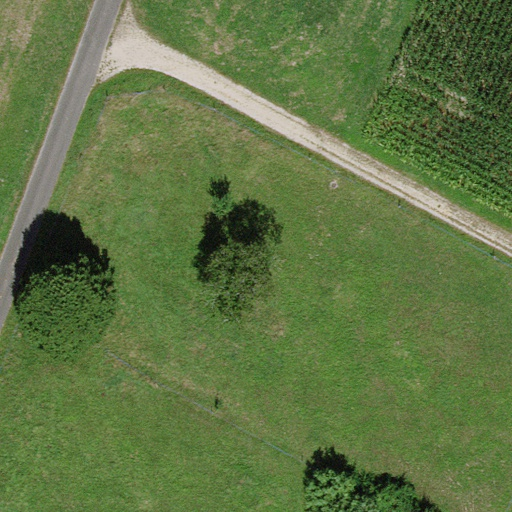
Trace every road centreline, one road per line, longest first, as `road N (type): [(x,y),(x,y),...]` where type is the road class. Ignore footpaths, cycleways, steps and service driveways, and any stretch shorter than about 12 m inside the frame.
road 1 (track): [(99,26),(511,247)]
road 2 (unclassified): [(0,297),(109,0)]
